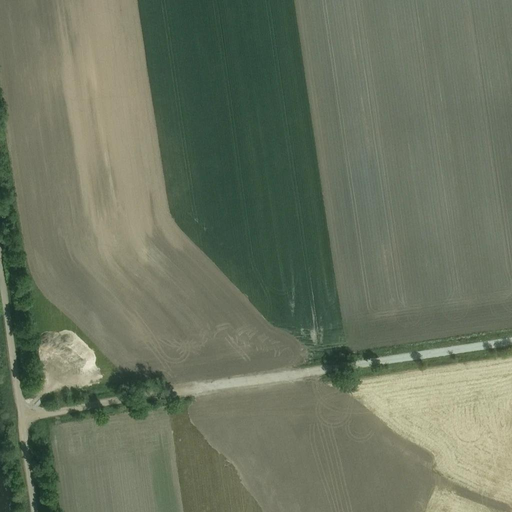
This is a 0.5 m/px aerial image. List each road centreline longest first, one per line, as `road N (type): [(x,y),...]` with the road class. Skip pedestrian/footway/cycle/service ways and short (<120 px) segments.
road 1 (track): [(511,343),(21,418)]
road 2 (track): [(35,511),(0,263)]
